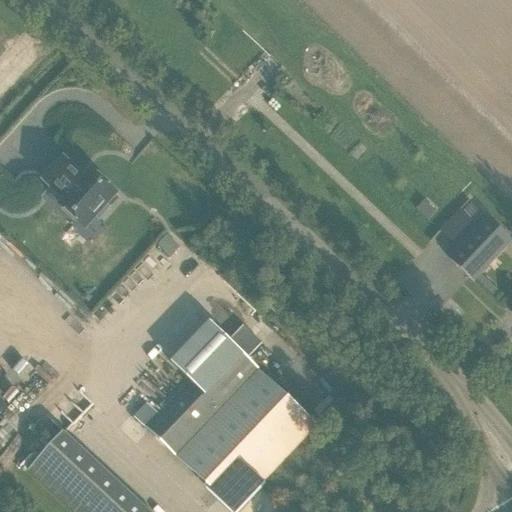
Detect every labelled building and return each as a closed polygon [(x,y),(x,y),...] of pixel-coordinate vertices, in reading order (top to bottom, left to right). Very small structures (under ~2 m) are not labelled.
[(43,196),(38,201),(62,223),(73,212),(77,215),(87,204),(83,201),(94,190),(70,167),(61,176),(54,170),(56,167),(42,154),(22,176),(43,196)] [(132,227),(169,193),(149,172),(113,206),(132,227)] [(97,206),(123,182),(115,174),(89,198),(97,206)] [(10,189),(0,199),(0,204),(31,236),(32,235),(40,244),(47,237),(27,216),(32,211),(10,189)] [(475,282),(497,303),(503,296),(481,275),(511,243),(511,242),(488,219),(449,260),(474,283),(475,282)] [(230,342),(159,416),(148,406),(136,419),(147,429),(233,511),(237,511),(318,427),(249,361),(263,346),(245,328),(230,343),(230,342)] [(147,511),(64,434),(29,472),(72,511),(147,511)]
